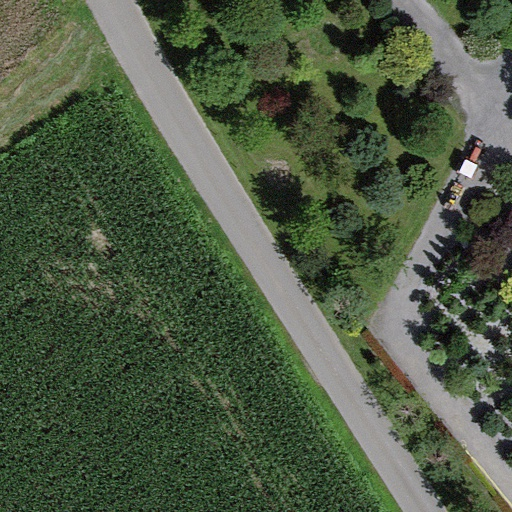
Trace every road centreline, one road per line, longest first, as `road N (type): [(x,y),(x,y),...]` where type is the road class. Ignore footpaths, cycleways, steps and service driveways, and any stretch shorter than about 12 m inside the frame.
road 1 (unclassified): [(426,511),(334,386),(118,0)]
road 2 (track): [(511,77),(388,325),(511,488)]
road 3 (track): [(511,116),(406,0)]
